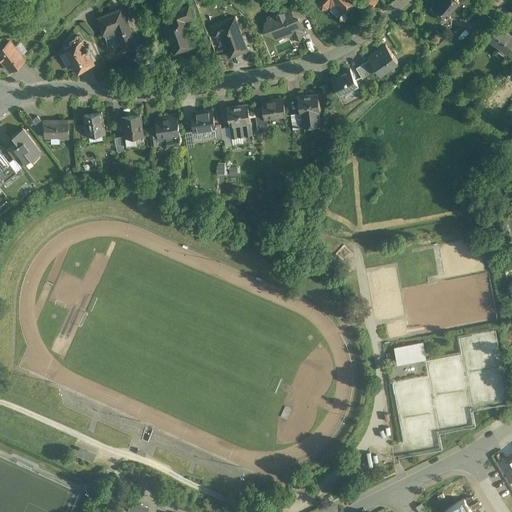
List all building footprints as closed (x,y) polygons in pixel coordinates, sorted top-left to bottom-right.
[(303,7),(294,0),(288,3),(290,9),(294,19),(298,17),(298,18),(308,14),(303,7)] [(355,0),(318,0),(317,4),(322,9),(327,7),(330,4),(335,4),(344,12),(355,0)] [(377,1),(375,0),(360,0),(359,2),(371,10),(377,1)] [(459,3),(455,0),(440,0),(436,5),(434,3),(429,9),(441,19),(446,14),(448,16),(459,3)] [(337,15),(341,11),(335,5),(331,9),(337,15)] [(189,6),(172,12),(175,21),(164,25),(175,53),(194,45),(184,20),(193,17),(189,6)] [(137,45),(123,9),(98,19),(105,36),(116,31),(124,50),(137,45)] [(284,12),(279,11),(276,15),(268,18),(268,20),(267,30),(271,32),(279,29),(284,33),(291,31),(292,35),(293,37),(300,38),(303,33),(301,27),(302,27),(298,18),(298,17),(294,19),(290,9),(284,12)] [(448,16),(446,14),(441,19),(440,27),(451,27),(452,20),(448,16)] [(235,16),(212,25),(216,35),(221,33),(230,56),(248,49),(235,16)] [(511,46),(511,36),(499,27),(489,40),(507,53),(511,46)] [(75,40),(72,42),(74,45),(66,50),(67,51),(61,55),(67,65),(73,61),(79,71),(95,61),(88,51),(89,50),(90,50),(91,49),(91,48),(91,46),(90,45),(89,45),(88,44),(87,45),(86,45),(85,46),(79,36),(75,39),(75,40)] [(9,41),(0,48),(0,60),(8,71),(24,60),(9,41)] [(20,53),(25,49),(20,42),(15,46),(20,53)] [(386,44),(368,56),(369,58),(376,68),(379,71),(389,64),(391,66),(398,61),(386,44)] [(376,68),(369,58),(363,63),(369,73),(376,68)] [(363,63),(356,67),(362,77),(369,73),(363,63)] [(350,68),(332,77),(340,92),(358,83),(350,68)] [(326,83),(320,85),(324,96),(329,94),(326,83)] [(318,92),(298,95),(301,113),(302,113),(303,123),(321,121),(319,110),(321,110),(318,92)] [(283,97),(263,100),(264,110),(265,118),(267,118),(286,115),(283,97)] [(248,102),(228,105),(232,134),(252,131),(248,102)] [(213,107),(193,110),(195,128),(215,125),(216,125),(215,123),(213,107)] [(102,109),(85,113),(89,132),(106,129),(105,122),(106,122),(105,116),(104,116),(102,109)] [(142,110),(123,113),(124,120),(123,120),(124,125),(126,125),(127,132),(128,141),(146,138),(142,110)] [(176,110),(170,111),(170,113),(157,115),(158,119),(158,120),(159,124),(159,126),(160,133),(169,131),(169,133),(170,133),(171,140),(182,138),(181,136),(183,136),(182,133),(181,134),(178,112),(176,112),(176,110)] [(264,110),(255,111),(258,129),(268,128),(267,118),(265,118),(264,110)] [(298,113),(291,114),(293,128),(300,127),(298,113)] [(41,120),(37,115),(31,119),(40,130),(44,131),(43,120),(41,120)] [(68,118),(43,120),(44,131),(44,135),(58,134),(58,135),(69,134),(68,118)] [(35,142),(22,126),(11,135),(16,142),(13,145),(11,143),(10,143),(18,153),(24,161),(36,151),(32,145),(35,142)] [(159,126),(150,127),(152,140),(159,139),(159,133),(160,133),(159,126)] [(123,132),(116,134),(118,146),(126,145),(123,132)] [(18,153),(10,143),(5,147),(13,157),(18,153)] [(15,167),(0,151),(0,177),(2,180),(15,167)] [(219,162),(219,170),(228,170),(228,162),(219,162)] [(394,346),(397,363),(426,358),(423,341),(394,346)] [(92,461),(96,452),(79,446),(75,455),(92,461)] [(470,511),(472,511),(464,499),(446,510),(447,511),(470,511)] [(147,511),(149,509),(131,502),(127,511),(147,511)]
